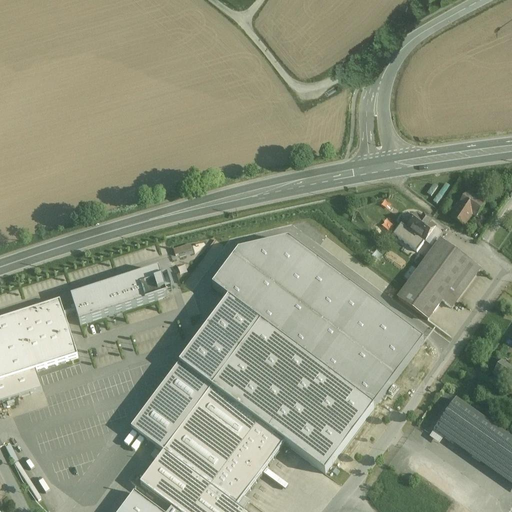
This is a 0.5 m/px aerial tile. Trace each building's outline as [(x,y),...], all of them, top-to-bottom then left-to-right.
[(486,200),(467,188),(454,210),(468,218),(475,207),(480,209),(486,200)] [(424,221),(417,216),(407,230),(425,243),(436,229),(431,226),(431,225),(424,220),(424,221)] [(425,243),(407,230),(401,226),(393,237),(417,254),(425,243)] [(261,324),(374,410),(425,339),(291,237),(241,248),(235,257),(214,286),(229,298),(261,324)] [(480,270),(441,242),(398,300),(427,321),(447,296),(456,303),(480,270)] [(163,283),(159,272),(71,300),(80,327),(168,299),(166,294),(163,283)] [(168,281),(163,283),(166,294),(172,292),(168,281)] [(215,387),(261,324),(229,298),(181,363),(215,387)] [(0,384),(36,373),(78,359),(60,304),(0,323),(0,384)] [(141,487),(172,511),(174,511),(241,511),(237,509),(285,445),(325,476),(374,410),(261,324),(215,387),(166,453),(141,487)] [(215,387),(181,363),(132,429),(166,453),(215,387)] [(511,370),(501,364),(493,376),(509,388),(511,389),(511,370)] [(36,373),(0,384),(0,405),(42,392),(36,373)] [(458,440),(476,415),(456,401),(434,432),(454,446),(458,440)] [(458,440),(511,478),(511,441),(476,415),(458,440)] [(511,478),(458,440),(454,446),(511,487),(511,478)] [(476,478),(480,470),(469,464),(465,472),(476,478)] [(157,511),(135,495),(121,511),(157,511)]
